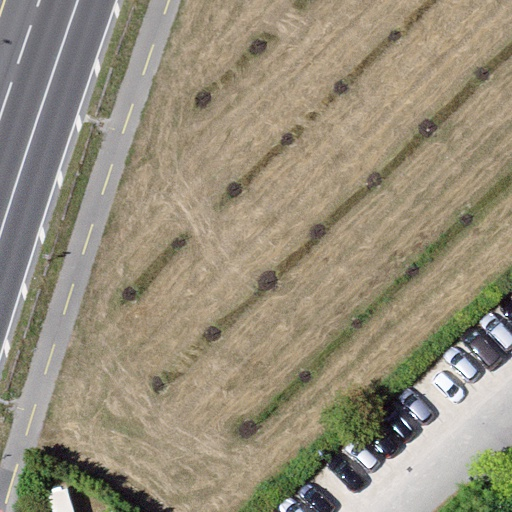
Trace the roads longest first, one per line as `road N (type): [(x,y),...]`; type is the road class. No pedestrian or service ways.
road 1 (primary): [(0,206),(65,0)]
road 2 (residential): [(402,511),(511,412)]
